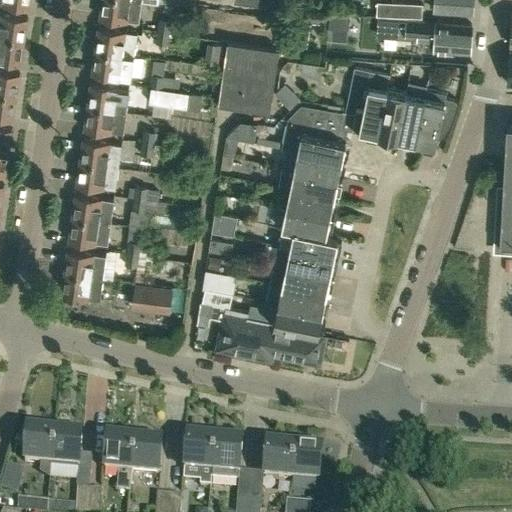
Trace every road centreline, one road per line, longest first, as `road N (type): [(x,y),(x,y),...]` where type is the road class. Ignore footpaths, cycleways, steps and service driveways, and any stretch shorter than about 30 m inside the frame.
road 1 (residential): [(376,408),(19,332)]
road 2 (residential): [(19,332),(62,0)]
road 3 (residential): [(399,356),(368,319),(383,211),(396,179),(462,184)]
road 4 (residential): [(462,184),(486,107),(495,0)]
road 5 (residential): [(399,356),(462,184)]
road 6 (residential): [(511,420),(376,408)]
